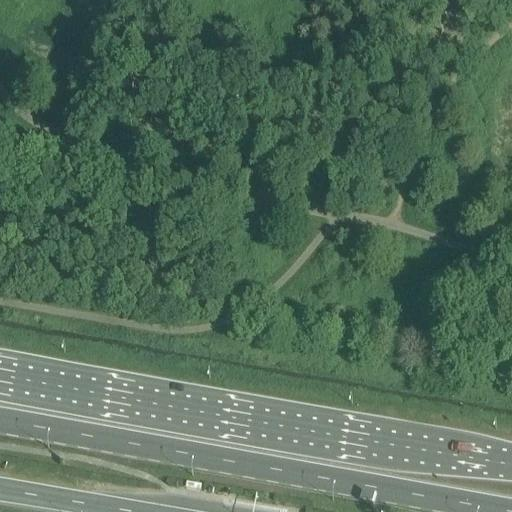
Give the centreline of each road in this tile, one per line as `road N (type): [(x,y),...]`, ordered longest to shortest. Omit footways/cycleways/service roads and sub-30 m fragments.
road 1 (primary): [(511,464),(0,372)]
road 2 (primary): [(0,421),(506,511)]
